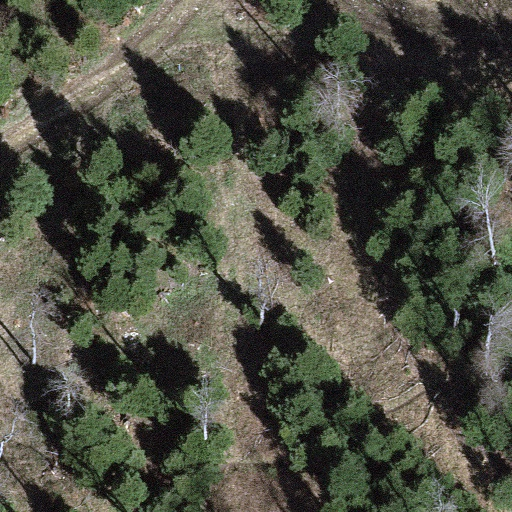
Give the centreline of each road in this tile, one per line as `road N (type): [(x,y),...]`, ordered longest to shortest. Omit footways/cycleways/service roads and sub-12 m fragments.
road 1 (track): [(511,41),(442,42),(175,5)]
road 2 (track): [(178,0),(38,124),(0,142)]
